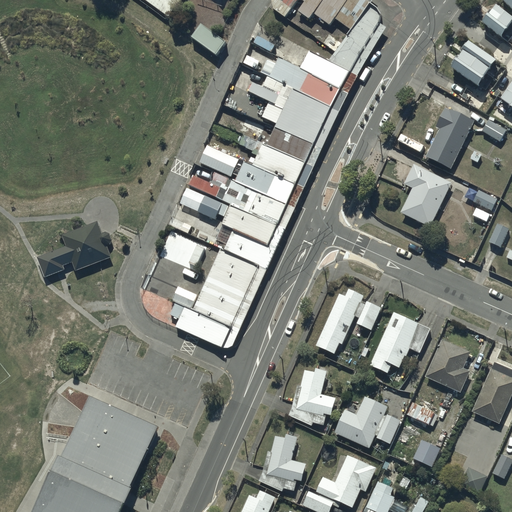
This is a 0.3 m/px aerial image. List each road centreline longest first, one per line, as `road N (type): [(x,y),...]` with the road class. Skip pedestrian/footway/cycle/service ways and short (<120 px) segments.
road 1 (tertiary): [(313,226),(193,511)]
road 2 (tertiary): [(435,9),(360,120),(313,226)]
road 3 (residential): [(313,226),(511,314)]
